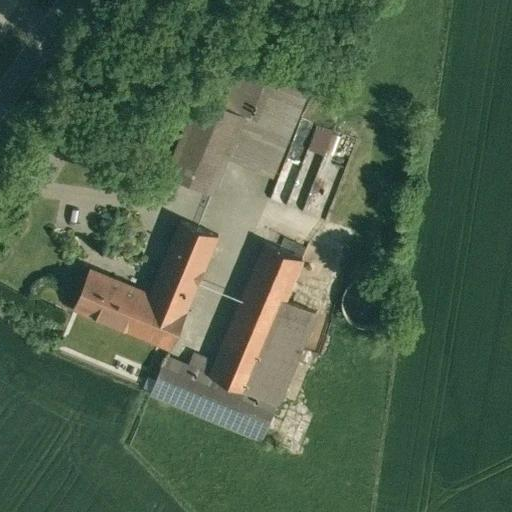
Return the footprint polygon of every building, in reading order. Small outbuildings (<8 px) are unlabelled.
[(308,85),(230,53),(212,98),(246,112),(231,150),(250,157),(248,163),(272,173),(308,85)] [(212,98),(173,83),(160,114),(185,124),(166,171),(214,191),(231,150),(246,112),(212,98)] [(303,147),(322,153),(330,128),(312,122),(303,147)] [(150,292),(134,329),(172,345),(219,233),(181,217),(150,292)] [(266,241),(216,360),(195,352),(190,364),(277,401),(315,310),(286,298),(303,256),(266,241)] [(150,292),(90,267),(75,305),(134,329),(150,292)] [(376,278),(371,276),(366,276),(360,277),(356,278),(352,281),(350,283),(347,285),(345,288),(344,290),(343,292),(342,295),(342,299),(342,301),(342,305),(343,307),(344,310),(346,314),(349,318),(350,319),(353,321),(356,324),(360,325),(364,326),(368,326),(374,325),(376,324),(380,322),(384,319),(386,317),(389,313),(391,309),(392,306),(392,303),(392,300),(391,295),(390,292),(389,289),(388,287),(386,284),(384,282),(381,280),(376,278)] [(190,364),(166,355),(151,391),(262,437),(277,401),(190,364)]
